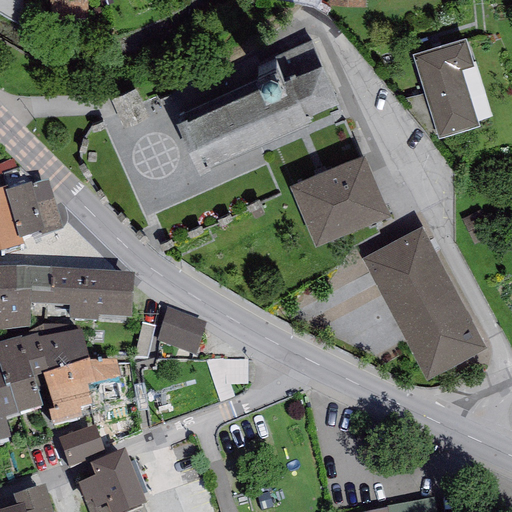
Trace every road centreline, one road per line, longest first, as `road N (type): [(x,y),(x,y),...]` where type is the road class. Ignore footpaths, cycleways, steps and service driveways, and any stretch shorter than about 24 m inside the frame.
road 1 (residential): [(118,240),(192,297),(454,431)]
road 2 (residential): [(0,123),(118,240)]
road 3 (residential): [(118,240),(0,259)]
